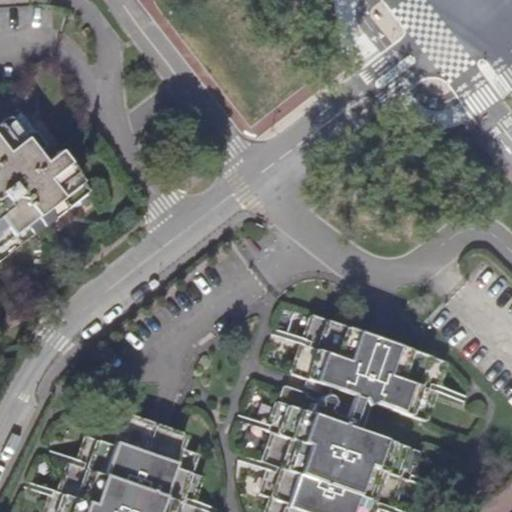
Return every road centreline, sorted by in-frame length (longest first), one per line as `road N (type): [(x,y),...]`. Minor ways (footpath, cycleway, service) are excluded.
road 1 (unclassified): [(259,178),(48,345),(0,440)]
road 2 (residential): [(259,178),(364,275),(387,278),(463,235),(482,232),(511,251)]
road 3 (unclassified): [(470,11),(259,178)]
